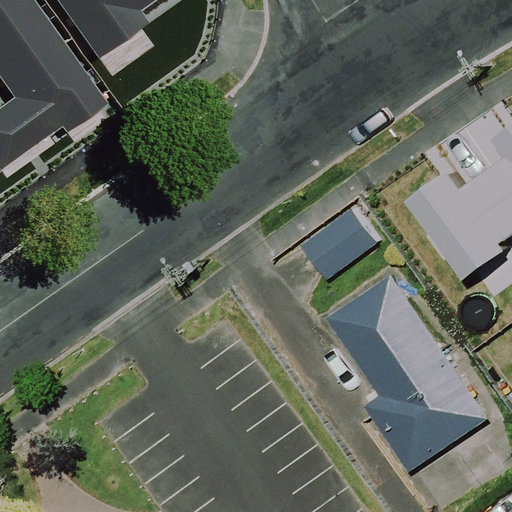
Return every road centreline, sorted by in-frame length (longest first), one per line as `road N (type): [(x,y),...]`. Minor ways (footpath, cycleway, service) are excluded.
road 1 (residential): [(0,335),(361,84)]
road 2 (residential): [(361,84),(491,0)]
